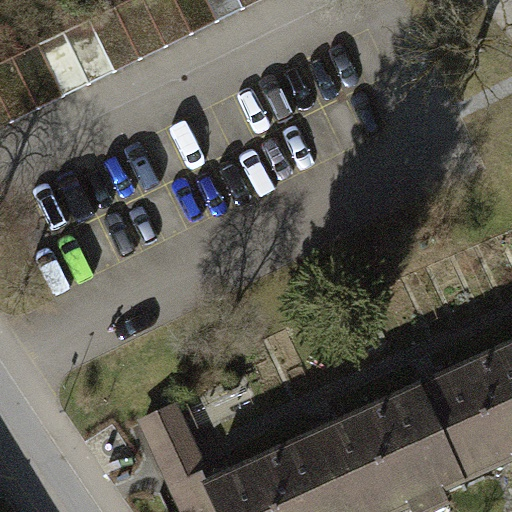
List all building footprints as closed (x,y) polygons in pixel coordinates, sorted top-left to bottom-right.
[(136,0),(0,66),(0,129),(265,0),(136,0)] [(511,343),(424,384),(467,479),(511,458),(511,343)] [(424,384),(318,433),(354,511),(395,511),(409,506),(411,511),(438,511),(453,506),(445,489),(467,479),(424,384)] [(182,511),(225,511),(212,482),(176,406),(141,422),(182,511)] [(354,511),(318,433),(212,482),(225,511),(354,511)]
